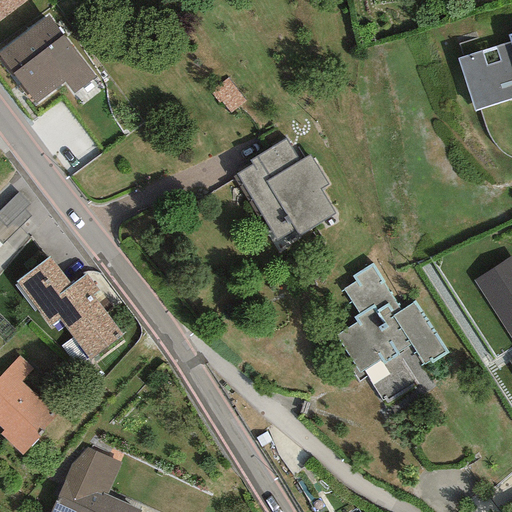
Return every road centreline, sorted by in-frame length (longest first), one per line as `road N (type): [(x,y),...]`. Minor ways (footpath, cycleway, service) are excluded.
road 1 (residential): [(168,332),(405,511)]
road 2 (tertiary): [(168,332),(0,116)]
road 3 (tertiary): [(278,511),(168,332)]
